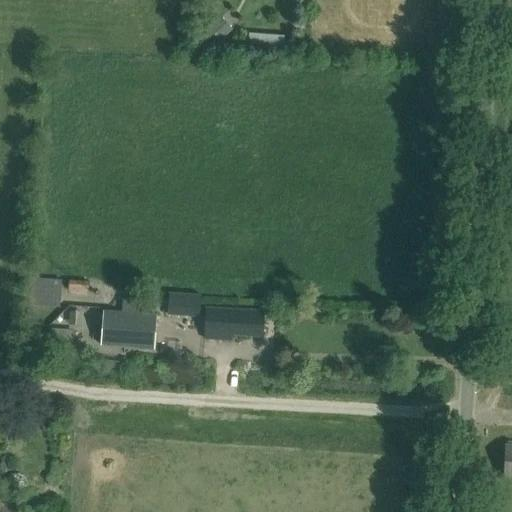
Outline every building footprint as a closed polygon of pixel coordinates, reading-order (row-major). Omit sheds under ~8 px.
[(64,308),(63,281),(34,282),(35,309),(64,308)] [(89,294),(91,284),(67,281),(66,290),(89,294)] [(104,311),(101,344),(153,349),(156,315),(138,313),(139,301),(123,300),(122,312),(104,311)] [(262,336),(264,311),(206,308),(205,339),(232,340),(232,335),(262,336)] [(74,331),(51,329),(50,350),(73,351),(74,331)]
